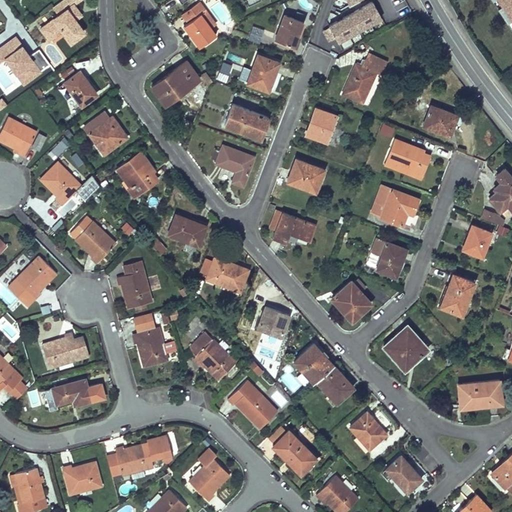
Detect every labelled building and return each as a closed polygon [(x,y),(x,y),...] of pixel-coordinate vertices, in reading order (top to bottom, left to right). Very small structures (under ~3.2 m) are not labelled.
[(79,0),(60,0),(53,6),(59,14),(40,28),(48,39),(61,29),(70,41),(83,32),(78,24),(72,17),(79,12),(74,4),(79,0)] [(363,0),(327,20),(338,39),(383,15),(372,0),(363,0)] [(511,0),(493,0),(511,26),(511,0)] [(198,1),(182,13),(188,22),(183,25),(199,46),(215,34),(211,28),(200,14),(205,10),(198,1)] [(216,24),(205,10),(200,14),(211,28),(216,24)] [(84,19),(79,12),(72,17),(78,24),(84,19)] [(275,39),(293,46),(302,21),(284,14),(275,39)] [(17,35),(0,45),(0,74),(8,69),(18,85),(41,71),(17,35)] [(40,48),(31,54),(41,70),(50,65),(40,48)] [(175,68),(186,60),(180,52),(169,60),(175,68)] [(355,63),(342,93),(362,102),(376,72),(380,74),(386,60),(370,53),(367,59),(364,58),(361,65),(355,63)] [(247,82),(270,90),(275,76),(274,75),(279,62),(258,54),(247,82)] [(165,104),(199,78),(186,60),(175,68),(151,85),(165,104)] [(60,73),(64,78),(75,70),(71,65),(60,73)] [(81,104),(96,93),(79,70),(64,81),(70,89),(66,92),(69,97),(73,93),(81,104)] [(208,83),(212,80),(206,71),(202,74),(208,83)] [(219,71),(216,78),(226,81),(228,74),(219,71)] [(433,80),(427,85),(430,90),(437,84),(433,80)] [(38,87),(34,89),(38,95),(42,92),(38,87)] [(224,124),(254,135),(259,122),(265,124),(268,117),(232,103),(224,124)] [(431,128),(449,135),(457,114),(431,104),(423,124),(432,127),(431,128)] [(53,122),(42,106),(39,108),(50,124),(53,122)] [(315,107),(306,133),(326,140),(335,114),(315,107)] [(104,153),(126,136),(120,128),(117,130),(109,118),(104,112),(84,126),(104,153)] [(339,115),(335,114),(326,140),(329,142),(339,115)] [(36,131),(7,116),(0,129),(0,139),(14,147),(15,144),(19,146),(17,151),(24,155),(36,131)] [(117,130),(120,128),(112,116),(109,118),(117,130)] [(254,135),(260,138),(265,124),(259,122),(254,135)] [(382,122),(377,136),(390,141),(395,127),(382,122)] [(45,136),(38,132),(31,146),(38,149),(45,136)] [(424,149),(394,138),(385,160),(423,174),(429,157),(422,154),(424,149)] [(53,158),(67,145),(62,140),(48,152),(53,158)] [(232,181),(243,185),(253,156),(223,145),(221,150),(215,148),(211,157),(217,160),(216,163),(236,170),(232,181)] [(129,189),(134,196),(158,179),(152,172),(143,160),(146,158),(140,151),(117,168),(131,187),(129,189)] [(154,170),(146,158),(143,160),(152,172),(154,170)] [(324,168),(295,158),(287,180),(315,191),(324,168)] [(421,179),(423,174),(385,160),(384,164),(421,179)] [(80,184),(57,161),(40,178),(54,192),(56,190),(59,194),(57,195),(55,197),(61,203),(80,184)] [(497,191),(489,197),(505,216),(511,210),(511,177),(504,168),(496,175),(501,181),(504,185),(497,191)] [(92,176),(76,188),(84,198),(100,185),(92,176)] [(497,191),(504,185),(501,181),(494,188),(497,191)] [(381,216),(402,224),(406,211),(412,213),(418,198),(391,188),(381,185),(375,202),(385,205),(381,216)] [(50,202),(64,216),(83,198),(76,191),(61,206),(54,198),(50,202)] [(385,205),(375,202),(371,212),(381,216),(385,205)] [(315,224),(276,209),(269,227),(275,229),(272,237),(285,241),(288,232),(309,240),(315,224)] [(496,213),(484,209),(481,217),(493,222),(496,213)] [(193,220),(175,213),(168,233),(198,245),(205,226),(193,222),(193,220)] [(504,220),(496,213),(493,222),(502,225),(504,220)] [(86,215),(69,232),(89,252),(91,250),(94,253),(93,255),(91,256),(97,262),(115,242),(86,215)] [(120,228),(129,235),(135,229),(126,221),(120,228)] [(482,255),(491,231),(473,224),(469,233),(468,232),(462,248),(482,255)] [(166,249),(154,235),(150,243),(160,254),(166,249)] [(401,260),(406,248),(376,236),(371,251),(381,255),(376,268),(394,275),(400,260),(401,260)] [(366,264),(376,268),(381,255),(371,251),(366,264)] [(56,272),(38,255),(10,284),(18,291),(23,286),(35,297),(40,292),(38,290),(56,272)] [(208,274),(209,271),(213,260),(205,257),(199,271),(208,274)] [(206,278),(239,290),(247,269),(214,257),(213,260),(209,271),(208,274),(206,278)] [(119,284),(121,283),(124,282),(125,287),(122,287),(128,306),(151,300),(140,259),(123,264),(126,273),(117,276),(119,284)] [(461,313),(473,281),(452,273),(440,305),(461,313)] [(204,280),(197,277),(192,290),(199,292),(204,280)] [(353,318),(371,302),(360,290),(365,286),(357,278),(353,282),(350,280),(331,297),(338,305),(340,304),(353,318)] [(275,298),(281,289),(270,282),(264,290),(275,298)] [(179,289),(183,295),(188,291),(185,286),(179,289)] [(41,306),(42,314),(50,312),(49,304),(41,306)] [(350,321),(353,318),(340,304),(338,305),(337,307),(350,321)] [(282,332),(288,315),(265,306),(258,327),(267,330),(268,327),(282,332)] [(176,309),(169,310),(172,321),(179,319),(176,309)] [(133,316),(136,331),(155,326),(151,311),(133,316)] [(163,323),(169,322),(166,311),(160,313),(163,323)] [(427,347),(406,324),(383,345),(402,366),(419,352),(420,354),(427,347)] [(166,358),(158,327),(132,334),(134,342),(137,341),(139,340),(140,345),(138,345),(143,365),(166,358)] [(280,338),(282,332),(268,327),(267,330),(258,327),(257,329),(280,338)] [(206,362),(204,364),(218,378),(235,361),(205,331),(189,346),(197,354),(193,357),(199,363),(201,361),(202,359),(206,362)] [(48,367),(89,354),(83,336),(74,339),(72,332),(64,334),(65,336),(41,343),(48,367)] [(316,379),(333,364),(313,342),(293,360),(313,382),(316,379)] [(508,358),(511,349),(506,347),(502,356),(508,358)] [(22,377),(0,355),(0,388),(4,385),(16,398),(28,388),(20,380),(22,377)] [(254,360),(249,365),(258,375),(263,371),(254,360)] [(333,364),(316,379),(328,392),(336,401),(353,386),(333,364)] [(91,399),(85,378),(52,387),(56,403),(70,399),(69,398),(73,397),(74,404),(91,399)] [(239,403),(238,405),(260,427),(277,410),(246,379),(241,384),(234,391),(227,398),(233,404),(234,402),(236,400),(239,403)] [(475,405),(502,402),(499,379),(457,383),(459,402),(474,400),(475,405)] [(230,387),(234,391),(241,384),(237,381),(230,387)] [(336,401),(328,392),(324,395),(332,404),(336,401)] [(366,411),(349,426),(369,447),(385,432),(366,411)] [(274,442),(278,438),(286,431),(280,425),(268,437),(274,442)] [(272,445),(300,472),(316,456),(288,429),(286,431),(278,438),(274,442),(272,445)] [(123,446),(115,448),(116,453),(106,455),(111,472),(121,469),(122,473),(130,471),(132,478),(145,475),(143,468),(153,465),(151,459),(171,453),(166,434),(146,439),(147,442),(123,448),(123,446)] [(204,465),(189,480),(207,499),(213,493),(210,490),(213,487),(215,488),(229,474),(213,457),(216,454),(210,447),(198,458),(204,465)] [(511,452),(505,459),(507,461),(493,474),(504,486),(505,485),(511,492),(511,491),(511,452)] [(400,454),(385,468),(406,491),(421,477),(400,454)] [(505,459),(491,472),(493,474),(507,461),(505,459)] [(70,493),(101,484),(94,461),(75,466),(76,469),(72,470),(70,465),(62,467),(70,493)] [(38,475),(36,466),(15,472),(23,501),(19,503),(21,511),(22,511),(40,507),(38,497),(44,496),(40,481),(39,478),(38,475)] [(329,466),(321,474),(323,476),(331,468),(329,466)] [(23,501),(15,472),(10,474),(13,486),(14,485),(19,503),(23,501)] [(342,511),(358,497),(335,474),(316,493),(321,499),(323,497),(325,496),(328,499),(326,500),(337,511),(342,511)] [(180,511),(186,506),(169,489),(146,511),(180,511)] [(489,511),(491,510),(476,493),(455,511),(489,511)] [(38,497),(40,507),(47,505),(44,496),(38,497)]
